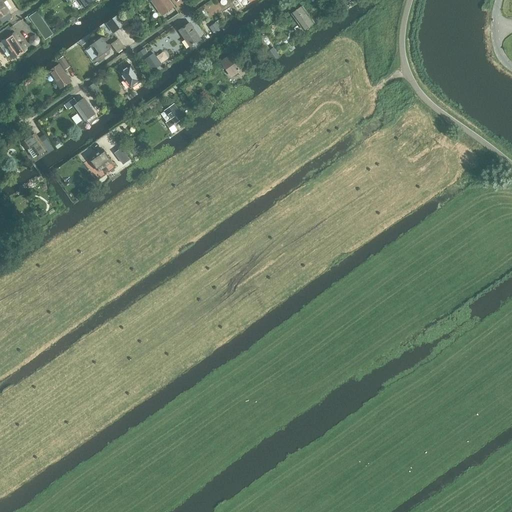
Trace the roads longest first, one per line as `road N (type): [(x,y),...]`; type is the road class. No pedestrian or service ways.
road 1 (residential): [(88,151),(298,0)]
road 2 (residential): [(24,124),(206,0)]
road 3 (unclassified): [(511,164),(414,85),(401,45),(411,0)]
